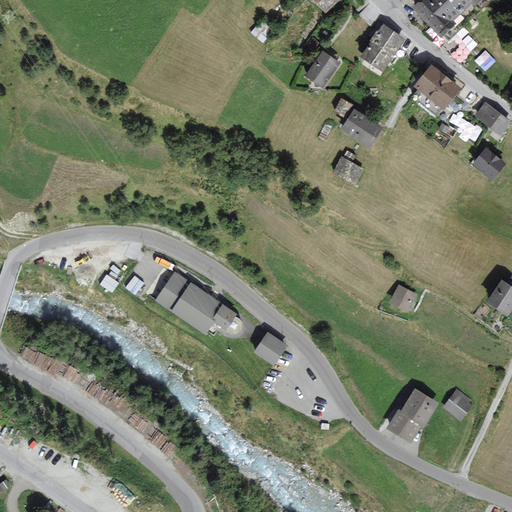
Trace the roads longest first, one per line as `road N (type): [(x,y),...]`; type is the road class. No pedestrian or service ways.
road 1 (unclassified): [(460,482),(376,439),(302,340),(202,260),(163,241),(97,233),(33,246),(17,257),(0,309)]
road 2 (unclassified): [(0,355),(120,433),(183,493),(192,511)]
road 3 (tertiary): [(378,0),(511,114)]
road 4 (residential): [(511,366),(460,482)]
